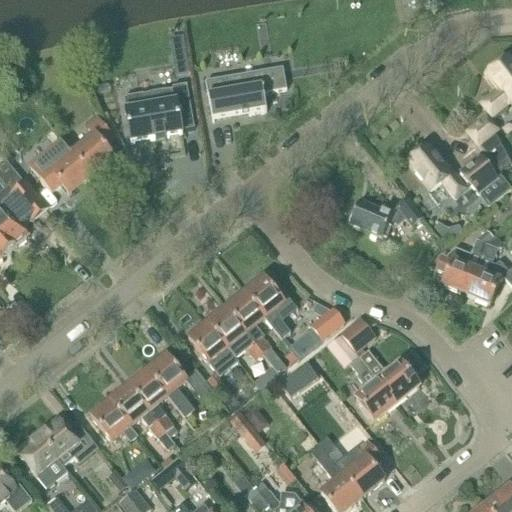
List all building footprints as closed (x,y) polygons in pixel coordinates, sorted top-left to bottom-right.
[(511,107),(511,105),(511,65),(508,61),(488,77),(500,93),(484,106),(493,117),(509,104),(511,107)] [(209,88),(215,125),(251,119),(252,122),(269,119),(266,102),(290,98),(286,76),(209,88)] [(177,104),(177,103),(126,111),(132,144),(183,136),(182,126),(194,124),(190,101),(177,104)] [(93,132),(69,151),(91,177),(114,159),(104,147),(114,139),(98,119),(89,127),(93,132)] [(480,147),(497,133),(488,121),(470,135),(480,147)] [(479,196),(498,182),(481,160),(458,179),(447,165),(444,168),(430,150),(408,167),(431,195),(443,185),(457,201),(468,192),(467,191),(472,187),(479,196)] [(91,177),(69,151),(48,168),(44,163),(34,171),(50,191),(59,183),(69,195),(91,177)] [(0,196),(0,243),(7,252),(26,235),(20,228),(45,207),(8,161),(0,167),(0,184),(6,192),(0,196)] [(414,230),(424,222),(407,201),(397,210),(398,211),(395,214),(383,209),(381,213),(360,204),(351,227),(383,241),(388,227),(396,230),(407,221),(414,230)] [(486,234),(477,243),(470,257),(455,251),(445,261),(442,260),(437,273),(448,277),(443,289),(465,298),(487,247),(488,247),(495,241),(486,234)] [(492,266),(498,252),(501,245),(496,241),(489,248),(488,247),(487,247),(465,298),(490,308),(499,284),(503,281),(511,291),(511,270),(508,274),(499,264),(495,268),(492,266)] [(264,281),(245,297),(265,321),(281,342),(291,335),(274,314),(284,306),(264,281)] [(287,372),(271,351),(263,340),(264,339),(256,328),(265,321),(245,297),(226,312),(263,357),(262,358),(278,379),(287,372)] [(263,357),(226,312),(208,326),(228,351),(236,344),(245,355),(247,353),(255,363),(262,358),(263,357)] [(312,330),(323,345),(345,327),(334,313),(312,330)] [(340,337),(355,356),(375,340),(360,321),(340,337)] [(227,371),(237,363),(227,351),(228,351),(208,326),(189,341),(208,366),(218,359),(227,371)] [(342,341),(330,349),(339,361),(350,353),(342,341)] [(384,373),(368,353),(359,360),(385,393),(396,407),(419,389),(401,367),(389,376),(385,371),(384,373)] [(284,360),(290,367),(296,363),(290,355),(284,360)] [(167,359),(148,374),(168,399),(184,419),(194,411),(178,391),(186,384),(195,394),(196,393),(205,404),(215,396),(196,373),(185,382),(167,359)] [(350,367),(350,368),(366,388),(364,389),(367,394),(355,403),(373,426),(396,407),(385,393),(359,360),(350,367)] [(319,382),(308,367),(281,387),(291,402),(319,382)] [(261,392),(278,378),(272,371),(255,385),(261,392)] [(164,416),(157,407),(168,399),(148,374),(129,389),(166,434),(174,428),(164,416)] [(215,378),(206,385),(231,414),(238,409),(231,400),(232,399),(215,378)] [(158,440),(166,434),(129,389),(110,404),(130,429),(142,419),(158,440)] [(130,429),(110,404),(91,419),(111,444),(130,429)] [(254,411),(244,418),(258,437),(268,429),(254,411)] [(89,458),(58,421),(37,438),(59,462),(63,468),(75,459),(80,466),(89,458)] [(174,428),(166,434),(170,439),(178,433),(174,428)] [(256,455),(266,447),(250,428),(240,436),(256,455)] [(123,435),(130,444),(137,438),(130,429),(123,435)] [(165,436),(157,442),(168,455),(175,448),(165,436)] [(56,485),(47,472),(59,462),(37,438),(17,453),(46,492),(56,485)] [(385,484),(383,481),(373,469),(383,462),(368,443),(359,450),(366,459),(354,469),(350,464),(349,465),(328,439),(318,447),(363,502),(385,484)] [(205,459),(216,450),(210,443),(200,451),(205,459)] [(310,453),(332,481),(335,485),(321,497),(333,511),(350,511),(363,502),(318,447),(310,453)] [(0,471),(0,505),(3,503),(10,511),(21,511),(32,504),(19,487),(15,491),(7,481),(6,481),(0,471)] [(165,471),(149,483),(158,494),(173,482),(165,471)] [(118,498),(128,490),(115,473),(106,479),(114,489),(112,490),(118,498)] [(144,486),(137,476),(126,485),(133,495),(144,486)] [(244,482),(237,488),(245,499),(253,493),(244,482)] [(304,511),(302,508),(293,498),(292,499),(282,498),(281,508),(270,495),(268,497),(261,487),(254,492),(269,511),(304,511)] [(511,511),(511,491),(510,489),(484,509),(486,511),(511,511)] [(246,499),(255,511),(269,511),(254,492),(246,499)] [(150,511),(135,494),(119,508),(122,511),(150,511)] [(64,511),(56,501),(46,510),(47,511),(64,511)]
